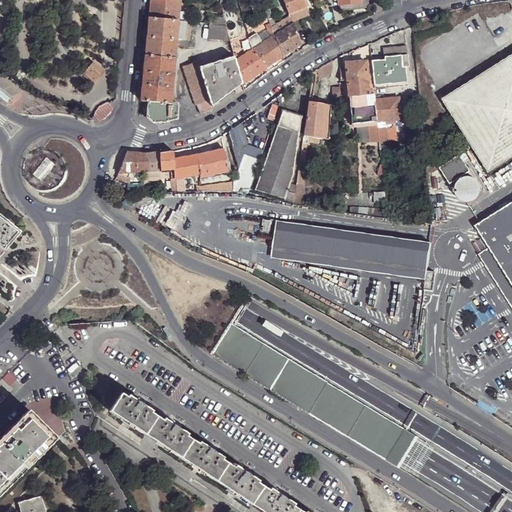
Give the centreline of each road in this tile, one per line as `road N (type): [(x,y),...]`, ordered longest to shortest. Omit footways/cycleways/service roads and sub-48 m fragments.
road 1 (motorway): [(0,198),(60,246),(495,505)]
road 2 (tertiary): [(511,446),(430,389),(247,291),(163,256),(104,218),(89,191)]
road 3 (residential): [(71,261),(204,359),(453,511)]
road 4 (motorway): [(511,478),(238,308)]
road 5 (motorway): [(511,451),(238,308)]
road 6 (residential): [(120,128),(159,136),(215,123),(305,60),(389,17)]
road 7 (motorway): [(238,308),(0,159)]
road 8 (tertiary): [(120,128),(137,0)]
road 9 (tertiary): [(89,191),(75,162),(40,131),(0,112)]
